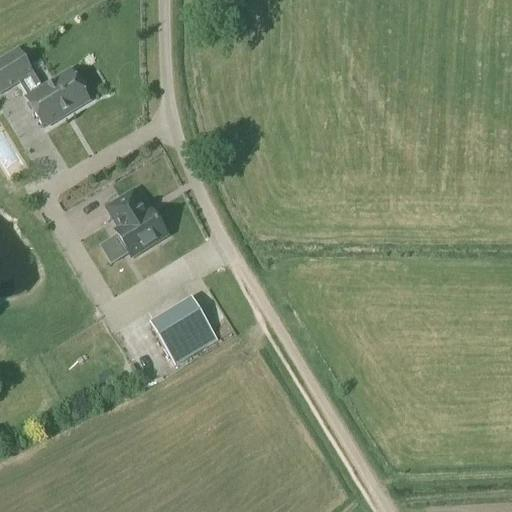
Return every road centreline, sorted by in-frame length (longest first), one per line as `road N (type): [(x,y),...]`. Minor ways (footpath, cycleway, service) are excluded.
road 1 (track): [(389,511),(230,253)]
road 2 (unclassified): [(230,253),(182,159),(171,117),(165,0)]
